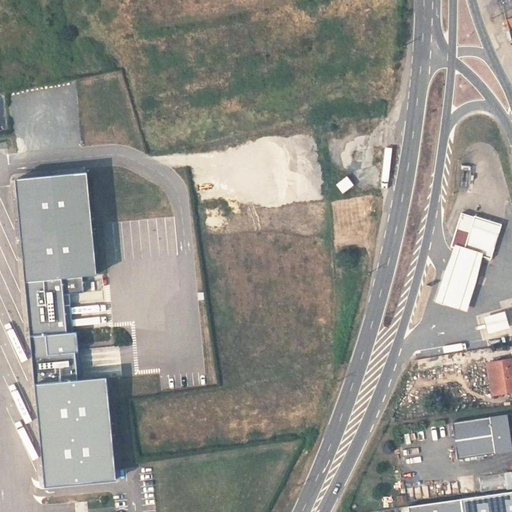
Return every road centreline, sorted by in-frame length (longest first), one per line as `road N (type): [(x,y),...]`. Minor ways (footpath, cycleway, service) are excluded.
road 1 (primary): [(419,69),(392,240),(328,453),(300,511)]
road 2 (unknown): [(133,272),(152,328),(185,323),(194,242),(185,203),(167,179),(94,151),(50,151),(12,163),(0,180)]
road 3 (primary): [(322,511),(373,413),(399,340),(423,260),(442,136)]
road 4 (unknown): [(0,468),(106,471),(126,479),(139,511)]
